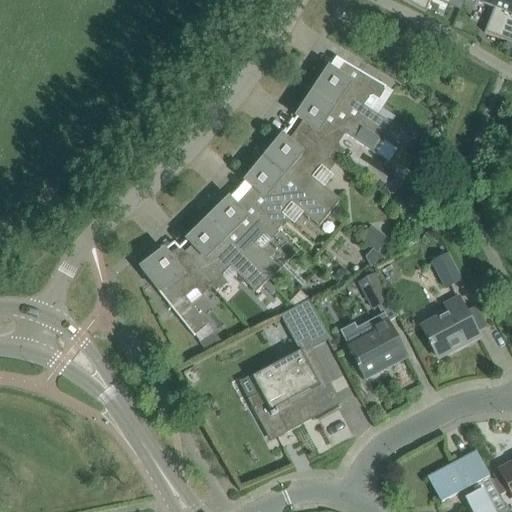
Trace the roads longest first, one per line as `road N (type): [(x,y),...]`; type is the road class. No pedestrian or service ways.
road 1 (residential): [(49,312),(93,240),(139,203),(255,73),(296,0)]
road 2 (residential): [(355,499),(369,460),(408,429),(467,402),(511,398)]
road 3 (tertiary): [(126,413),(81,336),(49,312)]
